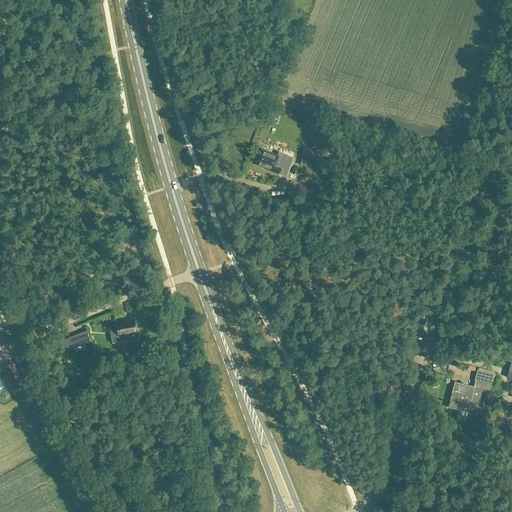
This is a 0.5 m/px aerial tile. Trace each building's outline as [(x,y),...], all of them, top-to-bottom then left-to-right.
[(278,155),(262,149),(256,165),(272,171),(272,172),(278,174),(281,167),(275,165),(278,155)] [(301,165),(322,168),(323,151),(313,150),(312,160),(302,159),(301,165)] [(135,321),(109,326),(112,344),(140,338),(138,330),(137,331),(135,321)] [(88,331),(69,338),(73,349),(92,341),(88,331)] [(13,362),(3,367),(9,378),(14,386),(17,392),(27,387),(24,380),(19,372),(13,362)] [(494,373),(477,369),(475,380),(491,384),(494,373)] [(482,389),(474,387),(454,382),(448,407),(458,410),(467,412),(468,412),(470,407),(477,409),(482,389)] [(502,423),(506,408),(496,406),(492,420),(502,423)]
